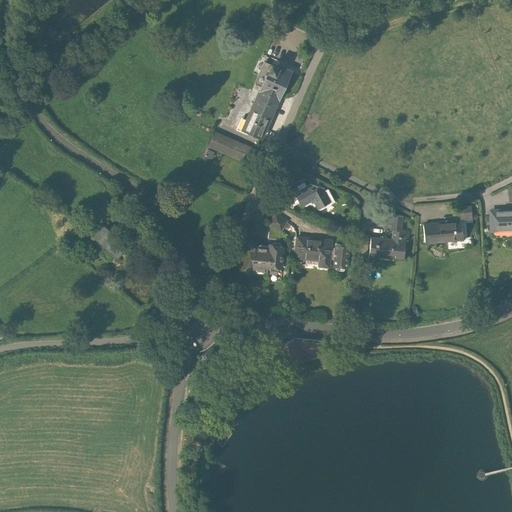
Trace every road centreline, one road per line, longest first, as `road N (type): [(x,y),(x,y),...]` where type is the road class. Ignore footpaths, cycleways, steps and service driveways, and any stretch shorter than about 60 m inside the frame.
road 1 (unclassified): [(10,0),(10,56),(38,115),(54,136),(180,227),(192,245),(190,292)]
road 2 (residential): [(359,1),(319,49),(229,249),(190,292)]
road 3 (residential): [(511,309),(402,336),(216,321),(184,332)]
road 4 (unclassified): [(184,332),(0,350)]
road 5 (unclassified): [(184,332),(173,511)]
